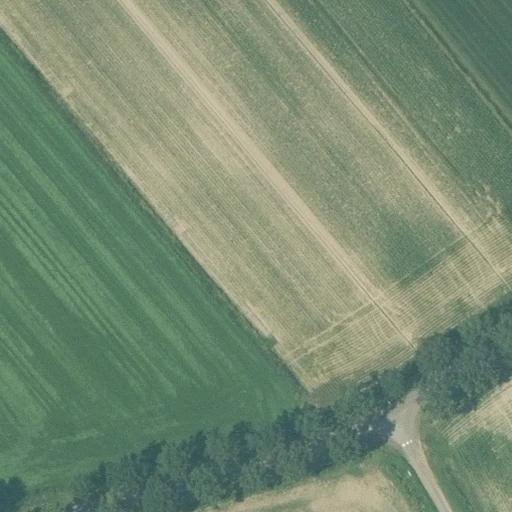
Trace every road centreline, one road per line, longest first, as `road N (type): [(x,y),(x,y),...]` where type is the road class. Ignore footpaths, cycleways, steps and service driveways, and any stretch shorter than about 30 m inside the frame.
road 1 (unclassified): [(71,511),(320,448),(392,412)]
road 2 (unclassified): [(392,412),(511,332)]
